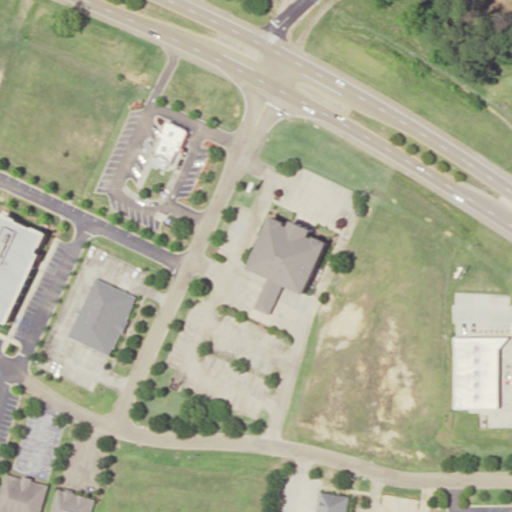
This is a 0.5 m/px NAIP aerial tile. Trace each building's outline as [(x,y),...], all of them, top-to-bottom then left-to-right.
[(155,154),(171,162),(178,149),(181,150),(184,146),(182,145),(189,131),(189,130),(189,129),(188,128),(187,128),(171,121),(170,121),(169,121),(168,122),(164,130),(163,129),(160,134),(164,136),(155,154)] [(0,228),(7,214),(47,233),(39,251),(42,253),(10,322),(0,316),(0,228)] [(274,214),(289,220),(288,223),(291,225),(294,218),(315,228),(312,234),(316,236),(317,234),(331,240),(306,293),(285,283),(271,314),(256,307),(269,276),(250,267),(274,214)] [(69,335),(111,354),(138,295),(97,276),(69,335)] [(456,336),(511,336),(501,348),(501,408),(456,407),(456,336)] [(0,501),(0,511),(42,511),(51,484),(34,479),(35,477),(26,475),(25,476),(8,472),(0,501)] [(52,511),(59,487),(97,498),(93,511),(52,511)] [(319,511),(323,490),(351,495),(348,511),(319,511)]
